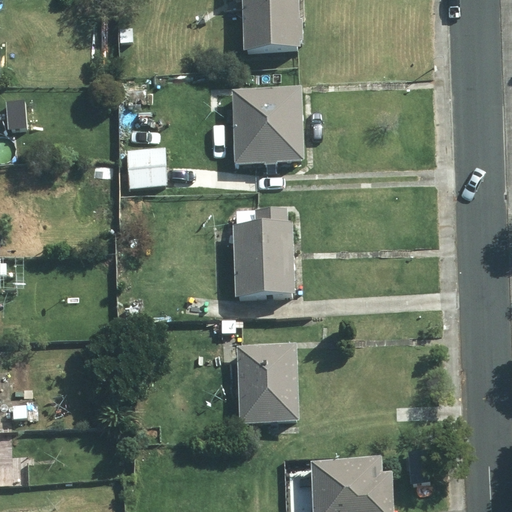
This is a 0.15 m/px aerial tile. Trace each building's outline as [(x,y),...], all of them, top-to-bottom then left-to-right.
[(300,0),(231,0),(232,5),(244,5),(245,61),(301,60),(300,0)] [(187,51),(162,50),(162,74),(186,74),(187,51)] [(304,96),(232,98),(235,174),(306,172),(304,96)] [(131,154),(130,193),(168,194),(169,155),(131,154)] [(116,175),(85,177),(87,224),(119,222),(116,175)] [(234,232),(236,305),(297,304),(295,232),(290,232),(289,217),(256,218),(257,231),(234,232)] [(235,354),(238,433),(300,431),(298,352),(235,354)] [(382,463),(311,466),(312,511),(394,511),(393,478),(382,478),(382,463)]
